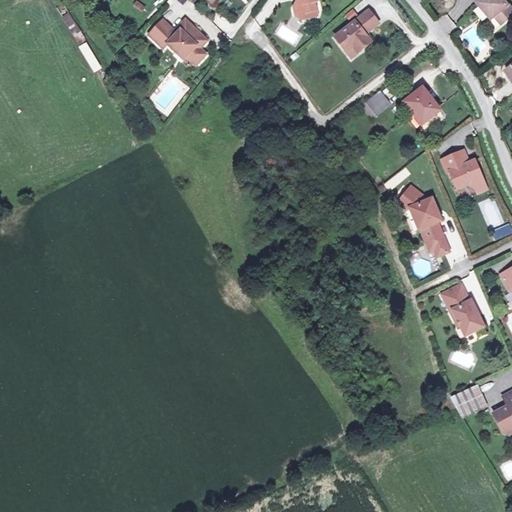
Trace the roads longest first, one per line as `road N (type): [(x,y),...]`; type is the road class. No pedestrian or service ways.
road 1 (unknown): [(436,34),(320,124),(248,28)]
road 2 (unclassified): [(511,180),(461,67),(408,0)]
